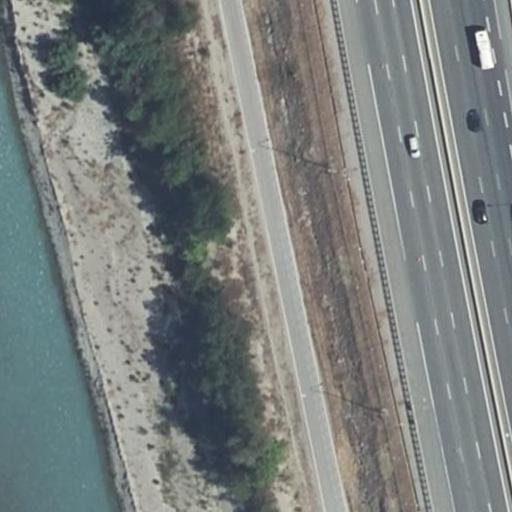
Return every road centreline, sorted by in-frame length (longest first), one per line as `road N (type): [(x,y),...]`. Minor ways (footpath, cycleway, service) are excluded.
road 1 (motorway): [(382,0),(484,511)]
road 2 (motorway): [(511,298),(457,0)]
